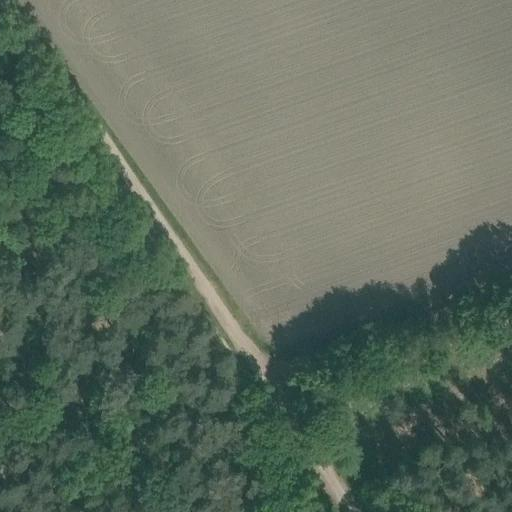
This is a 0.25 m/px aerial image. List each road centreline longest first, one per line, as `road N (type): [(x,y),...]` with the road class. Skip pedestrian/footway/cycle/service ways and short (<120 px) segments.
road 1 (unclassified): [(260,375),(0,11)]
road 2 (track): [(260,375),(511,288)]
road 3 (track): [(279,404),(349,511)]
